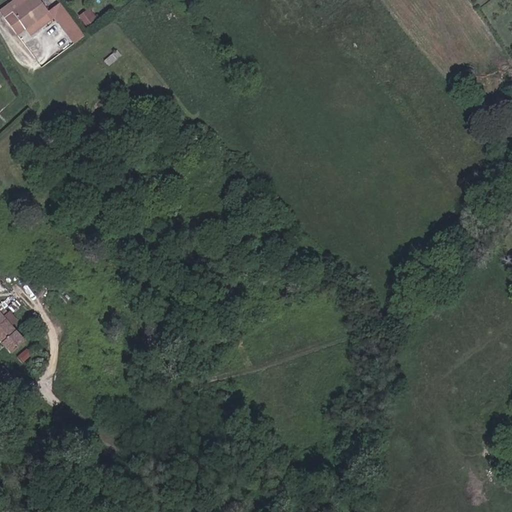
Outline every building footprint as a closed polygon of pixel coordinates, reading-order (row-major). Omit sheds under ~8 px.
[(26,0),(2,20),(6,25),(37,0),(26,0)] [(52,15),(39,0),(37,0),(6,25),(20,41),(30,33),(52,15)] [(64,6),(52,15),(56,21),(58,19),(78,45),(89,38),(64,6)] [(92,11),(89,13),(96,22),(99,20),(92,11)] [(91,26),(96,22),(89,13),(84,17),(91,26)] [(34,38),(56,21),(52,15),(30,33),(34,38)] [(0,308),(3,314),(9,310),(4,302),(0,304),(0,308)] [(6,323),(12,318),(10,314),(4,319),(3,320),(4,321),(6,323)] [(1,324),(7,332),(0,337),(0,339),(18,361),(31,351),(12,328),(18,323),(12,318),(6,323),(4,321),(1,324)]
